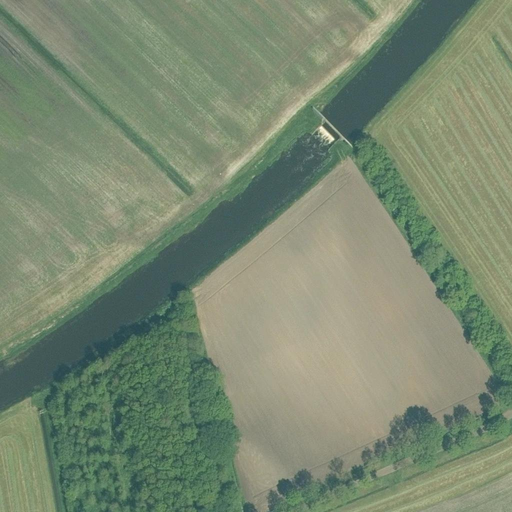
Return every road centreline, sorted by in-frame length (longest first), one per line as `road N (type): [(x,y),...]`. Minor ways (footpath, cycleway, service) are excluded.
road 1 (track): [(342,145),(511,396)]
road 2 (unclassified): [(290,511),(511,414)]
